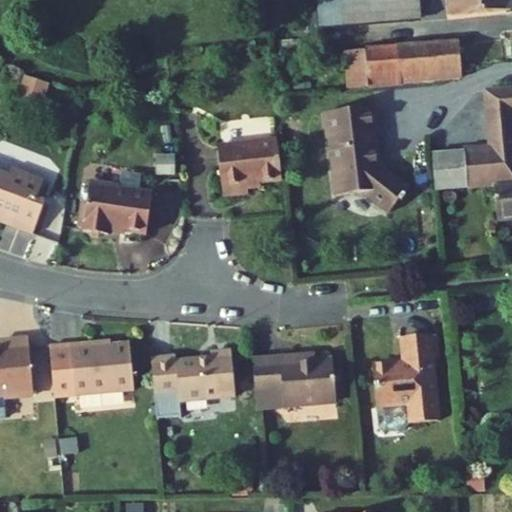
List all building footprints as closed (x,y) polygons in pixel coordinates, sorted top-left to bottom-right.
[(318,0),(320,29),(420,21),(418,0),(318,0)] [(449,0),(451,16),(511,10),(509,0),(449,0)] [(411,76),(412,83),(463,78),(462,72),(481,70),(479,41),(369,51),(372,79),(411,76)] [(372,79),(369,51),(339,54),(342,89),(412,83),(411,76),(372,79)] [(490,150),(433,154),(436,190),(494,186),(498,221),(511,219),(511,87),(485,90),(490,150)] [(374,101),(324,107),(326,133),(328,133),(334,190),(352,188),(356,183),(386,208),(405,185),(377,161),(373,126),(376,126),(374,101)] [(282,181),(278,141),(218,148),(224,198),(248,195),(248,190),(247,185),(260,184),(282,181)] [(8,177),(0,173),(0,218),(6,220),(5,223),(34,234),(46,204),(37,200),(44,182),(11,170),(8,177)] [(118,190),(91,186),(83,235),(86,236),(88,241),(97,243),(100,238),(108,240),(109,232),(146,238),(152,200),(117,194),(118,190)] [(405,430),(409,425),(440,422),(431,335),(402,338),(405,367),(396,368),(391,364),(374,366),(379,427),(384,432),(405,430)] [(0,419),(7,418),(5,398),(34,396),(29,339),(0,342),(1,350),(0,350),(0,419)] [(50,348),(55,398),(135,390),(130,343),(98,346),(98,343),(50,348)] [(212,358),(177,361),(176,357),(152,359),(157,419),(182,416),(180,402),(236,396),(232,352),(211,354),(212,358)] [(308,355),(252,360),(257,410),(337,402),(337,401),(334,369),(333,359),(308,362),(308,355)] [(345,401),(342,369),(334,369),(337,401),(345,401)]
